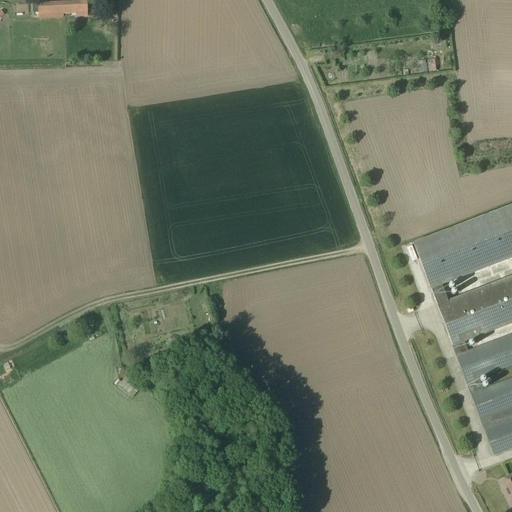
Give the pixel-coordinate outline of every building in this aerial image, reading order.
[(87,16),(87,13),(87,0),(63,2),(63,14),(75,13),(76,16),(87,16)] [(63,14),(63,2),(38,3),(39,15),(63,14)] [(511,205),(413,243),(430,289),(437,306),(452,346),(454,349),(457,357),(456,357),(466,382),(471,395),(480,419),(481,419),(485,430),(485,431),(494,455),(511,448),(511,205)] [(133,397),(138,391),(132,386),(135,382),(126,375),(118,385),(133,397)] [(511,506),(511,505),(511,474),(500,480),(511,506)]
